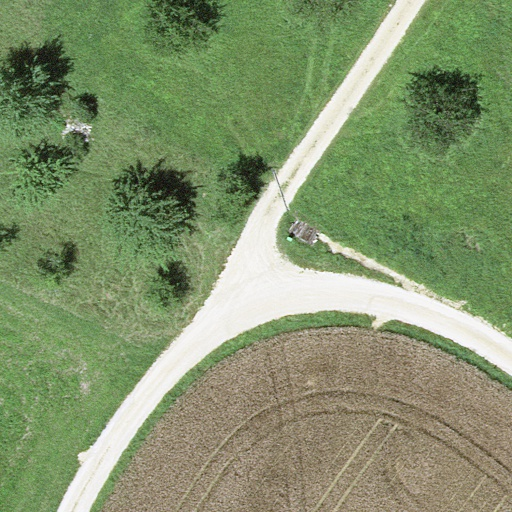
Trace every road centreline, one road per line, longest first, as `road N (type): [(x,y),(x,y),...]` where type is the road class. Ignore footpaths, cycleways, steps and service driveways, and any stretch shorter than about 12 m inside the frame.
road 1 (track): [(263,301),(263,249),(276,201),(408,0)]
road 2 (track): [(77,511),(98,466),(193,347),(263,301)]
road 3 (track): [(263,301),(355,301),(432,322),(511,360)]
